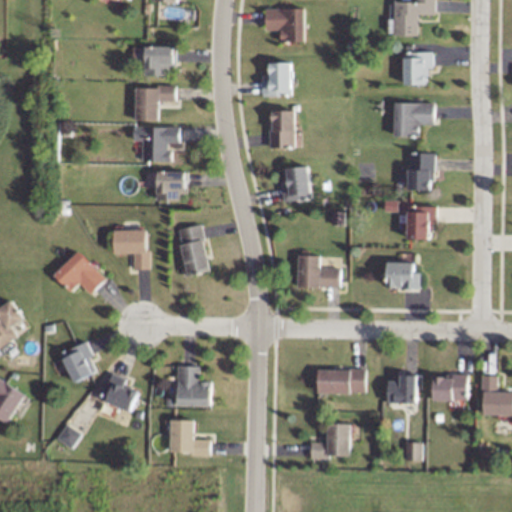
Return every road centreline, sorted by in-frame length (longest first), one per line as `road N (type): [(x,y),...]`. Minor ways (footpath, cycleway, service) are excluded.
road 1 (residential): [(224,0),(224,119),(258,308),(254,511)]
road 2 (residential): [(511,331),(142,325)]
road 3 (residential): [(481,0),(482,331)]
